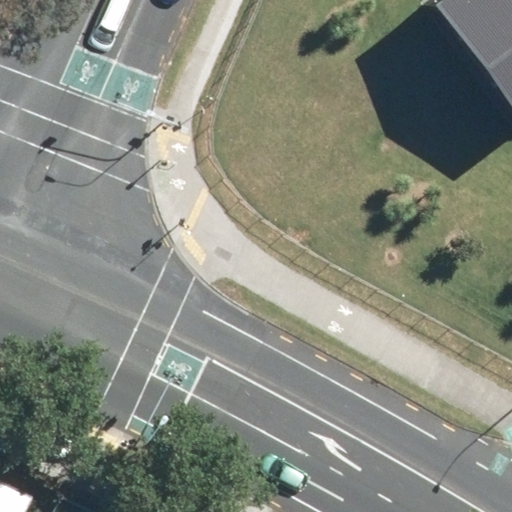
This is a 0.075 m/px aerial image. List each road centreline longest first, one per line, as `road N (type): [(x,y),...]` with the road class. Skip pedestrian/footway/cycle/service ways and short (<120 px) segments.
road 1 (secondary): [(24,281),(295,402),(477,511)]
road 2 (tertiary): [(140,0),(24,281)]
